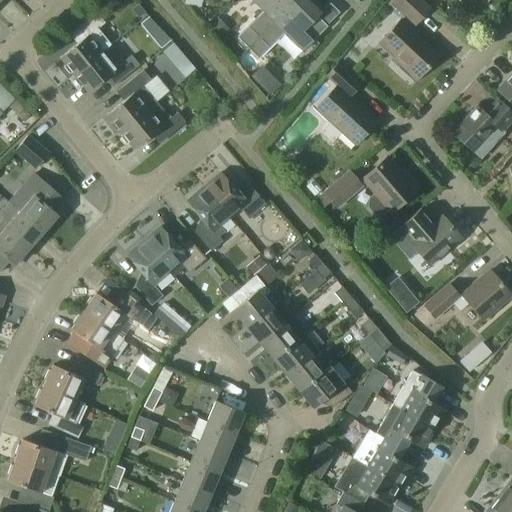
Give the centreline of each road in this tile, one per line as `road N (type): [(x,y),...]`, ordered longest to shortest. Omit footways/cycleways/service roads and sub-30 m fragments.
road 1 (residential): [(511,248),(415,143),(418,121),(484,50),(511,37)]
road 2 (residential): [(0,426),(93,236),(130,200)]
road 3 (residential): [(130,200),(26,70),(23,45),(59,0)]
road 4 (residential): [(256,511),(285,436),(274,392),(213,343)]
road 5 (residential): [(448,511),(483,455),(511,367)]
